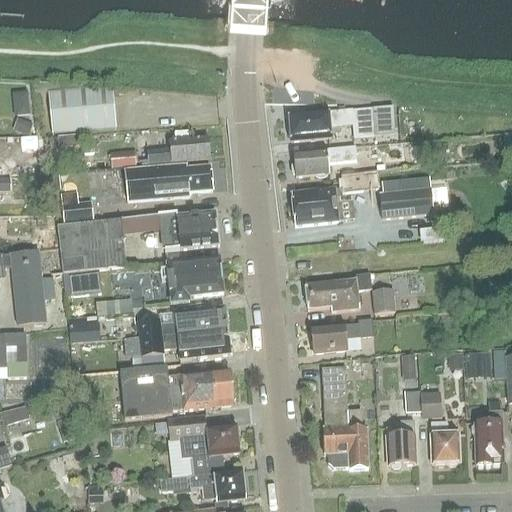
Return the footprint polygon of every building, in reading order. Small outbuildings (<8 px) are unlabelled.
[(116,132),(112,89),(48,95),(52,137),(116,132)] [(29,116),(26,94),(12,96),(14,118),(29,116)] [(289,133),(287,135),(288,140),(290,142),(290,145),(331,142),(330,130),(352,128),(353,142),(375,140),(395,138),(392,109),(373,111),(365,111),(355,112),(288,118),(289,133)] [(28,138),(33,126),(17,120),(13,132),(28,138)] [(83,150),(82,142),(82,138),(57,140),(58,152),(83,150)] [(148,167),(209,162),(207,141),(169,144),(170,153),(147,155),(148,167)] [(293,156),(293,160),(294,169),(292,171),(293,177),(295,178),(295,181),(315,179),(318,181),(325,180),(327,178),(329,177),(328,166),(356,164),(355,150),(293,156)] [(110,155),(111,171),(135,169),(135,154),(110,155)] [(187,173),(186,168),(125,174),(129,206),(191,200),(190,196),(214,194),(211,170),(187,173)] [(0,194),(10,195),(10,180),(0,180),(0,194)] [(431,192),(378,198),(381,224),(433,219),(431,192)] [(338,226),(335,193),(292,197),(295,230),(338,226)] [(61,197),(63,212),(65,228),(95,224),(93,208),(79,210),(77,195),(61,197)] [(218,249),(215,218),(214,216),(177,220),(176,216),(161,217),(164,254),(218,249)] [(121,222),(58,230),(63,276),(126,269),(121,222)] [(0,282),(5,282),(4,271),(10,271),(17,331),(47,327),(39,254),(3,258),(0,258),(0,282)] [(223,297),(223,294),(219,262),(166,267),(170,307),(189,305),(188,301),(223,297)] [(511,273),(489,275),(491,297),(511,295),(511,273)] [(99,274),(67,278),(70,299),(102,296),(99,274)] [(354,280),(354,284),(306,289),(308,313),(330,311),(331,315),(358,312),(356,295),(370,293),(368,278),(354,280)] [(42,283),(44,303),(56,301),(54,282),(42,283)] [(392,293),(372,295),(374,317),(394,315),(392,293)] [(137,327),(139,343),(227,335),(224,312),(174,317),(175,327),(161,329),(160,325),(137,327)] [(101,341),(100,319),(70,320),(71,343),(101,341)] [(313,357),(360,353),(359,342),(360,342),(372,341),(370,323),(357,324),(357,328),(344,329),(344,330),(310,333),(313,357)] [(227,335),(139,343),(140,361),(118,363),(119,375),(166,369),(164,359),(163,355),(178,353),(179,363),(229,358),(227,335)] [(0,348),(8,348),(25,347),(25,337),(0,337),(0,348)] [(0,348),(0,371),(8,371),(8,348),(0,348)] [(494,381),(506,380),(505,359),(505,353),(493,354),(494,381)] [(466,381),(491,380),(489,356),(465,358),(466,381)] [(463,372),(462,357),(447,357),(447,373),(463,372)] [(414,359),(401,360),(402,372),(415,371),(414,359)] [(167,371),(166,369),(119,375),(124,424),(172,419),(171,415),(170,398),(231,392),(230,389),(232,386),(232,380),(229,377),(229,374),(168,380),(167,371)] [(345,371),(321,372),(322,386),(324,432),(322,432),(324,459),(327,458),(328,467),(333,473),(348,472),(348,474),(349,474),(368,473),(366,432),(362,432),(361,414),(347,414),(345,371)] [(231,395),(231,392),(170,398),(171,415),(232,409),(232,407),(234,403),(234,397),(231,395)] [(420,417),(419,395),(404,395),(405,417),(420,417)] [(419,395),(420,417),(421,417),(421,423),(442,422),(440,396),(420,397),(419,395)] [(0,416),(4,429),(29,421),(25,409),(0,416)] [(471,432),(471,437),(474,441),(475,469),(492,469),(492,467),(503,467),(501,416),(488,416),(489,427),(474,427),(474,429),(471,432)] [(192,461),(194,478),(209,476),(208,474),(223,472),(222,459),(239,457),(239,454),(240,451),(239,447),(238,445),(237,442),(239,439),(238,434),(236,432),(236,429),(206,432),(205,419),(164,424),(164,425),(156,426),(158,439),(168,438),(169,445),(179,444),(181,462),(192,461)] [(386,432),(387,470),(391,469),(393,472),(399,472),(399,469),(416,468),(414,424),(400,425),(400,431),(386,432)] [(430,427),(431,468),(447,467),(450,470),(455,469),(457,467),(459,467),(458,438),(447,439),(447,426),(430,427)] [(0,456),(0,472),(10,470),(5,455),(0,456)] [(106,462),(91,462),(92,472),(107,472),(106,462)] [(194,480),(172,483),(160,484),(161,496),(173,495),(173,497),(203,494),(204,504),(216,502),(217,506),(244,503),(244,498),(246,496),(245,491),(243,488),(241,475),(214,478),(209,479),(209,476),(194,478),(194,480)] [(88,487),(88,506),(103,506),(103,487),(88,487)]
